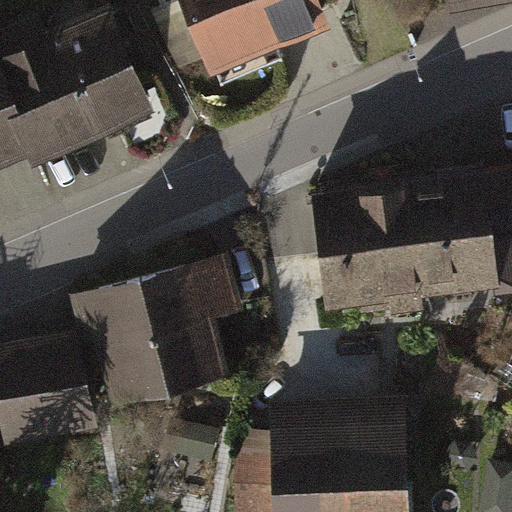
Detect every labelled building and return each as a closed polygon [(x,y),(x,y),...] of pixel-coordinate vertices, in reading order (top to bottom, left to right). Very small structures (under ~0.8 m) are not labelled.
[(0,154),(30,142),(36,156),(162,101),(117,0),(109,0),(50,26),(41,6),(0,24),(0,154)] [(317,0),(181,0),(210,69),(327,21),(317,0)] [(493,163),(314,185),(329,302),(363,298),(364,308),(393,304),(393,307),(431,303),(429,288),(507,278),(493,163)] [(228,245),(73,291),(106,404),(228,369),(213,315),(246,305),(228,245)] [(80,326),(0,340),(0,402),(7,442),(98,425),(80,326)] [(274,428),(241,430),(242,511),(317,511),(407,392),(271,399),(274,428)] [(511,511),(511,460),(490,457),(480,511),(511,511)]
